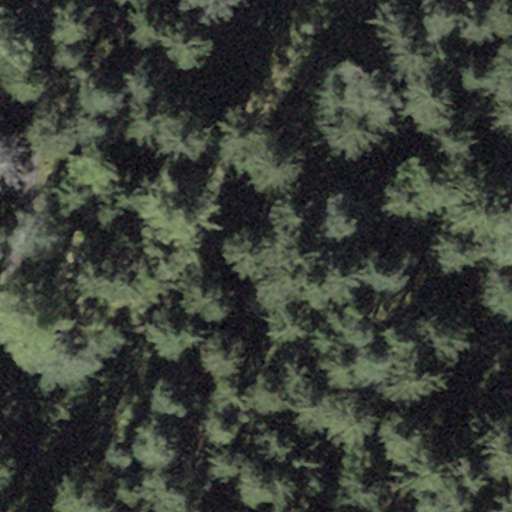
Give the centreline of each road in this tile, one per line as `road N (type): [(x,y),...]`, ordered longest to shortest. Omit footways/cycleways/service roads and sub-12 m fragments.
road 1 (track): [(1,446),(368,0)]
road 2 (track): [(0,462),(36,0)]
